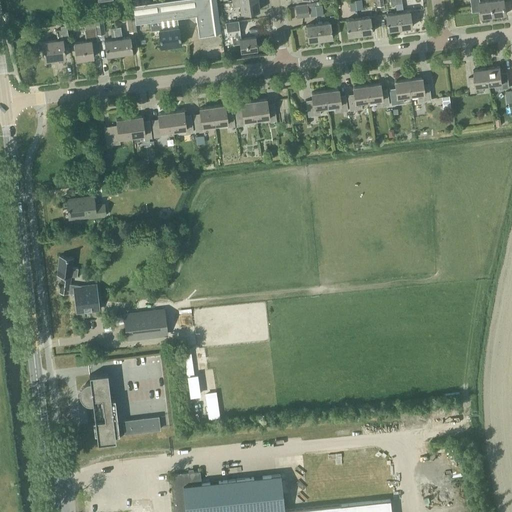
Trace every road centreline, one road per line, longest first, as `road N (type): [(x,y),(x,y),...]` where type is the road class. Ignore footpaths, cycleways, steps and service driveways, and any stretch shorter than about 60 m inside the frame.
road 1 (primary): [(51,511),(5,103)]
road 2 (unclassified): [(5,103),(283,65)]
road 3 (unknown): [(163,511),(153,467),(277,452)]
road 4 (unclassified): [(283,65),(444,44)]
